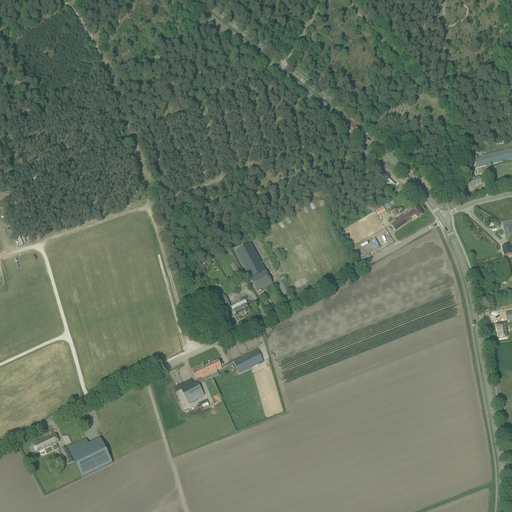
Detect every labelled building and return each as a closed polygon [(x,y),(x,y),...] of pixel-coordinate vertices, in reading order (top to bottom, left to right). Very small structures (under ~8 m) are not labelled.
[(414,130),(419,129),(420,128),(417,119),(416,120),(411,121),(414,130)] [(511,150),(475,159),(477,168),(511,159),(511,150)] [(473,174),(469,175),(472,187),(478,186),(478,185),(481,184),(479,178),(474,179),(473,174)] [(386,177),(383,179),(392,189),(394,187),(386,177)] [(383,206),(374,211),(376,214),(377,216),(386,212),(384,209),(383,206)] [(418,207),(414,210),(412,211),(407,215),(407,214),(391,225),(395,231),(411,220),(410,219),(415,215),(417,218),(423,215),(418,207)] [(511,220),(504,222),(501,223),(505,235),(506,235),(509,246),(502,248),(504,256),(511,254),(510,248),(511,247),(511,234),(511,233),(511,220)] [(250,279),(256,290),(258,295),(268,290),(269,290),(268,289),(271,288),(272,288),(274,287),(271,283),(265,271),(251,243),(235,252),(250,279)] [(240,273),(235,263),(230,265),(236,275),(240,273)] [(227,300),(220,304),(223,310),(226,308),(229,313),(233,311),(227,300)] [(238,309),(233,311),(235,313),(237,318),(245,314),(245,315),(246,314),(249,312),(247,307),(246,305),(247,304),(245,300),(236,305),(238,309)] [(505,322),(495,324),(496,330),(496,329),(498,339),(506,337),(505,326),(505,322)] [(258,349),(233,359),(238,373),(264,363),(258,349)] [(218,360),(205,366),(209,376),(217,372),(216,371),(221,368),(218,360)] [(205,366),(192,372),(196,380),(201,377),(202,379),(209,376),(205,366)] [(185,388),(181,390),(189,405),(205,396),(200,387),(197,381),(185,388)] [(30,447),(32,452),(33,454),(36,452),(36,454),(49,447),(50,448),(50,447),(59,442),(55,434),(38,442),(38,441),(32,444),(32,446),(30,447)] [(88,444),(86,439),(67,448),(82,478),(112,463),(100,438),(88,444)] [(57,452),(52,454),(58,466),(62,464),(57,452)] [(68,453),(63,456),(67,464),(72,461),(68,453)] [(50,466),(55,464),(51,455),(47,456),(49,462),(47,463),(48,465),(49,465),(50,465),(46,466),(48,469),(51,468),(50,466)]
